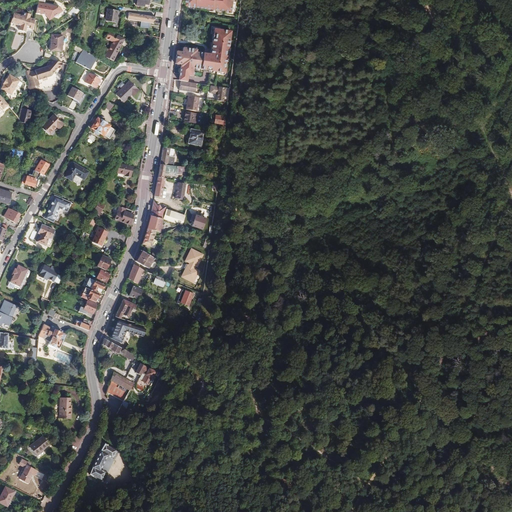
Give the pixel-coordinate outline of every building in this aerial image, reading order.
[(38,0),(35,19),(34,24),(39,25),(41,14),(47,14),(51,20),(64,11),(60,6),(44,3),(45,0),(38,0)] [(188,0),(188,5),(217,9),(217,8),(234,11),(235,0),(188,0)] [(114,21),(116,8),(105,6),(103,19),(114,21)] [(26,27),(33,29),(34,24),(35,19),(29,18),(30,14),(23,12),(22,16),(13,13),(10,22),(19,25),(18,30),(24,32),(25,28),(24,26),(25,26),(26,27)] [(155,16),(134,13),(133,20),(140,21),(140,26),(148,28),(149,21),(154,21),(155,16)] [(180,64),(178,80),(180,81),(181,81),(187,82),(188,74),(193,75),(194,71),(193,71),(193,68),(225,72),(231,31),(213,28),(210,54),(196,52),(196,49),(183,47),(182,51),(177,51),(175,63),(180,64)] [(109,40),(110,37),(112,34),(107,32),(104,38),(109,40)] [(61,40),(61,35),(50,35),(51,51),(62,50),(62,45),(63,43),(63,41),(61,40)] [(120,41),(121,37),(117,35),(116,36),(115,36),(113,38),(112,41),(108,49),(106,49),(105,50),(107,51),(104,57),(113,61),(122,42),(120,41)] [(93,58),(81,51),(80,53),(75,62),(87,69),(93,58)] [(28,69),(23,71),(27,85),(26,90),(29,90),(34,89),(34,87),(39,85),(37,80),(51,76),(56,66),(60,67),(62,61),(51,59),(45,67),(29,72),(28,69)] [(100,76),(105,79),(111,70),(106,67),(100,76)] [(97,84),(101,86),(103,82),(89,74),(84,82),(95,88),(97,84)] [(14,85),(17,80),(9,76),(6,80),(5,79),(2,84),(3,85),(0,89),(7,94),(10,90),(13,89),(15,87),(14,85)] [(139,91),(129,81),(116,94),(123,102),(131,95),(133,96),(139,91)] [(187,82),(181,81),(181,84),(180,90),(195,93),(197,83),(187,82)] [(230,88),(211,85),(211,87),(209,87),(207,99),(228,102),(230,88)] [(77,103),(82,93),(71,87),(67,96),(73,99),(72,101),(77,103)] [(186,109),(197,111),(199,98),(189,96),(186,109)] [(110,111),(113,105),(107,102),(104,107),(110,111)] [(28,124),(31,111),(22,108),(18,122),(28,124)] [(169,110),(168,118),(171,119),(172,115),(176,116),(177,112),(169,110)] [(200,123),(202,114),(192,113),(192,112),(188,111),(188,112),(186,112),(184,121),(200,123)] [(59,129),(63,125),(54,115),(41,127),(48,134),(56,126),(59,129)] [(223,124),(225,124),(226,117),(216,115),(215,123),(223,124)] [(93,116),(90,121),(93,123),(91,128),(103,136),(103,135),(109,139),(114,130),(109,126),(93,116)] [(191,129),(190,134),(188,143),(194,144),(201,146),(204,131),(191,129)] [(14,146),(11,146),(7,159),(10,160),(11,157),(20,160),(22,152),(13,149),(14,146)] [(160,164),(167,165),(170,148),(163,147),(160,164)] [(38,177),(46,180),(48,176),(43,174),(49,165),(41,160),(35,170),(40,173),(38,177)] [(81,183),(88,171),(73,163),(65,177),(77,183),(81,183)] [(125,175),(130,175),(131,175),(132,167),(118,164),(116,173),(125,175)] [(185,174),(186,166),(167,165),(160,164),(158,177),(163,178),(164,171),(185,174)] [(23,176),(21,183),(34,187),(36,180),(23,176)] [(158,177),(154,196),(161,197),(165,197),(165,193),(162,192),(163,188),(165,178),(163,178),(158,177)] [(182,200),(185,184),(177,182),(174,199),(182,200)] [(9,197),(10,192),(0,189),(0,201),(8,204),(10,197),(9,197)] [(70,203),(55,196),(53,202),(52,201),(44,218),(53,222),(59,208),(66,211),(70,203)] [(98,202),(94,209),(99,211),(103,205),(98,202)] [(150,216),(162,219),(165,209),(164,208),(161,210),(160,211),(156,206),(153,202),(150,216)] [(114,218),(131,225),(133,214),(130,213),(131,211),(130,210),(127,209),(119,206),(114,218)] [(19,215),(10,209),(8,209),(3,217),(14,223),(16,220),(17,221),(19,219),(17,218),(19,215)] [(162,219),(182,225),(185,215),(165,209),(162,219)] [(206,219),(195,215),(193,221),(192,226),(203,229),(206,219)] [(161,225),(162,219),(150,216),(147,229),(155,231),(159,232),(160,228),(162,229),(163,226),(161,225)] [(36,242),(46,245),(49,238),(51,239),(52,239),(53,236),(55,232),(54,230),(41,225),(38,233),(39,234),(36,242)] [(98,228),(92,242),(101,246),(105,238),(107,232),(98,228)] [(152,243),(155,231),(147,229),(143,241),(142,244),(151,247),(152,244),(152,243)] [(101,246),(92,242),(91,243),(102,248),(106,239),(105,238),(101,246)] [(201,254),(191,249),(187,257),(186,257),(184,261),(188,263),(187,265),(186,264),(184,269),(185,269),(182,276),(192,281),(195,274),(196,275),(198,270),(193,268),(194,266),(196,267),(199,261),(198,260),(201,254)] [(153,270),(154,268),(157,260),(153,259),(152,259),(150,257),(142,251),(139,250),(135,261),(143,266),(148,268),(153,270)] [(97,266),(105,270),(110,259),(102,256),(97,266)] [(25,274),(27,270),(18,265),(16,269),(14,268),(14,269),(25,274)] [(140,275),(142,269),(134,265),(131,271),(140,275)] [(51,269),(45,266),(39,276),(46,280),(47,279),(53,282),(57,274),(59,270),(52,266),(51,269)] [(20,289),(26,277),(24,276),(25,274),(14,269),(12,274),(13,275),(7,286),(13,289),(14,287),(20,289)] [(105,282),(110,274),(101,269),(96,278),(105,282)] [(172,269),(169,277),(178,280),(180,272),(172,269)] [(184,269),(180,277),(192,283),(196,275),(195,274),(192,281),(182,276),(185,269),(184,269)] [(130,273),(128,279),(133,283),(136,276),(130,273)] [(63,278),(57,274),(53,282),(59,285),(63,278)] [(162,286),(165,278),(155,275),(152,282),(162,286)] [(101,289),(103,285),(89,279),(86,286),(98,292),(99,288),(101,289)] [(138,299),(143,289),(139,286),(138,288),(133,286),(129,295),(138,299)] [(194,292),(190,291),(185,289),(181,301),(189,305),(194,292)] [(95,302),(99,294),(90,290),(87,298),(95,302)] [(115,317),(120,318),(128,302),(123,300),(115,317)] [(10,317),(16,305),(4,301),(0,310),(0,324),(2,325),(1,328),(8,329),(12,319),(10,317)] [(93,313),(97,305),(87,301),(84,308),(80,307),(78,312),(85,315),(87,311),(93,313)] [(205,325),(201,310),(195,309),(190,319),(202,326),(205,325)] [(75,325),(88,331),(90,326),(89,326),(90,321),(84,319),(82,323),(76,321),(75,325)] [(121,342),(122,338),(125,331),(137,336),(142,338),(145,332),(118,321),(110,338),(121,342)] [(65,335),(43,324),(38,336),(49,342),(47,346),(57,350),(65,335)] [(125,331),(122,338),(128,345),(137,336),(125,331)] [(14,342),(15,335),(8,334),(0,332),(0,348),(6,350),(5,353),(16,355),(18,342),(14,342)] [(104,339),(101,344),(119,354),(119,353),(124,355),(125,354),(126,351),(104,339)] [(111,380),(129,392),(134,383),(113,372),(111,380)] [(123,402),(124,401),(129,392),(111,380),(106,392),(123,402)] [(69,406),(70,406),(70,399),(60,398),(59,418),(71,418),(71,409),(69,409),(69,406)] [(122,417),(129,404),(124,401),(123,402),(117,414),(122,417)] [(137,409),(143,412),(146,406),(140,403),(137,409)] [(42,436),(37,441),(29,447),(36,456),(49,445),(42,436)] [(116,451),(104,444),(98,455),(92,467),(89,475),(101,481),(104,474),(99,470),(106,457),(111,460),(116,451)] [(31,474),(32,475),(35,476),(37,471),(30,467),(31,464),(22,461),(20,466),(24,468),(24,466),(26,467),(20,479),(28,483),(31,478),(29,477),(31,474)] [(10,499),(11,500),(15,492),(5,487),(0,497),(0,503),(7,506),(10,499)]
